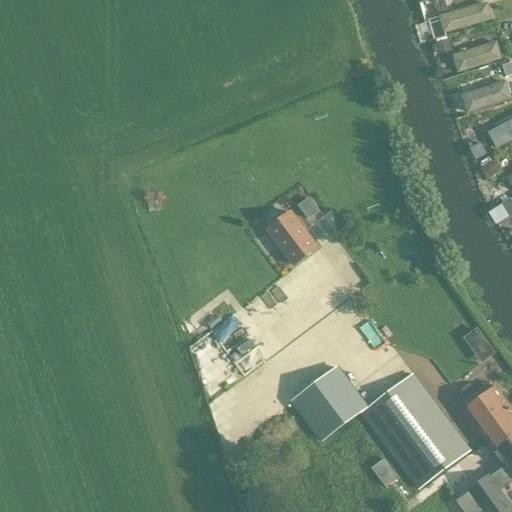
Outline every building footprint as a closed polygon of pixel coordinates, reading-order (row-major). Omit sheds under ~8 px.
[(441,17),(445,32),(491,19),(487,4),(441,17)] [(453,56),(458,74),(502,62),(496,43),(453,56)] [(462,96),(468,115),(511,100),(511,97),(507,82),(462,96)] [(511,125),(483,141),(490,155),(511,143),(511,125)] [(314,249),(291,216),(272,230),(295,262),(314,249)] [(338,370),(292,404),(321,443),(367,409),(338,370)] [(414,377),(355,422),(363,431),(371,425),(428,500),(478,462),(414,377)] [(488,443),(511,426),(511,411),(496,390),(462,415),(477,436),(481,434),(488,443)] [(511,426),(488,443),(511,475),(511,426)] [(385,460),(372,469),(387,488),(399,479),(385,460)] [(457,497),(467,511),(505,511),(481,480),(457,497)]
